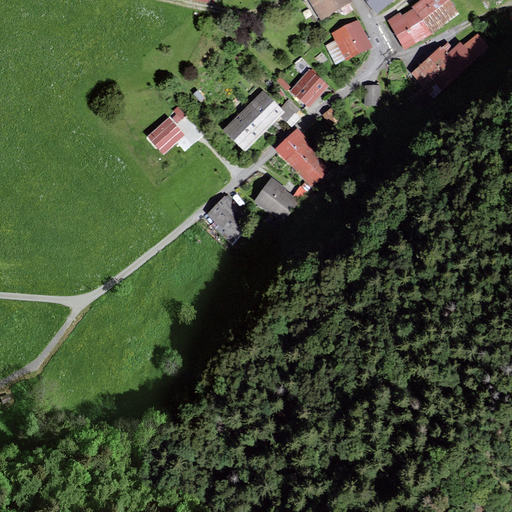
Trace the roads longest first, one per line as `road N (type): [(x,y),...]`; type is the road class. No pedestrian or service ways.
road 1 (unclassified): [(357,0),(376,38),(370,68),(124,276),(82,303),(0,296)]
road 2 (track): [(173,0),(231,13),(290,0)]
